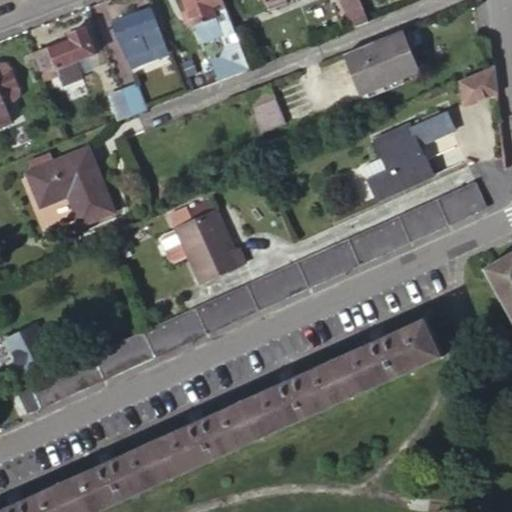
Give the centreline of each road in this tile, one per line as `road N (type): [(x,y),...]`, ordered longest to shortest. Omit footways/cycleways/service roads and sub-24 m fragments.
road 1 (residential): [(511,219),(0,453)]
road 2 (residential): [(438,0),(140,123)]
